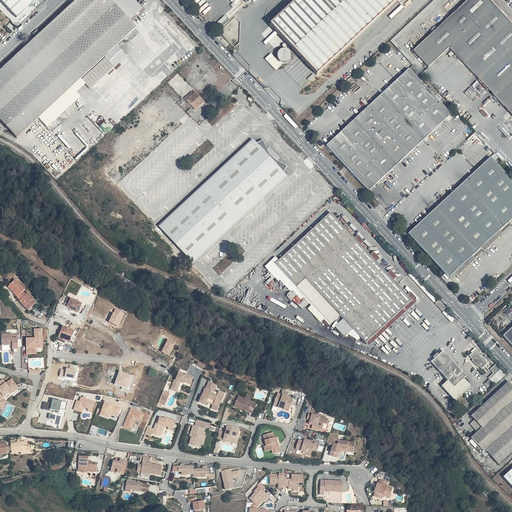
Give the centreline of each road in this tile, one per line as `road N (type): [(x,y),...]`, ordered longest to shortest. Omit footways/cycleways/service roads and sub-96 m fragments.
road 1 (unclassified): [(170,0),(467,318)]
road 2 (residential): [(359,477),(350,469),(247,463),(26,431)]
